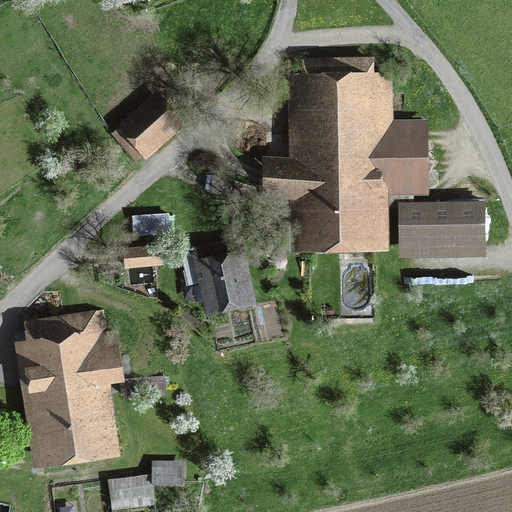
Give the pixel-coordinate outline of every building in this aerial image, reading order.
[(390,78),(372,78),(371,62),(304,63),(306,164),(264,164),(265,188),(211,174),(208,191),(235,196),(237,193),(267,199),(284,199),(284,191),(306,192),(307,239),(387,237),(386,208),(371,208),(371,188),(423,187),(423,127),(391,127),(390,78)] [(134,155),(169,125),(153,107),(132,125),(129,121),(115,132),(134,155)] [(403,207),(403,241),(481,240),(480,206),(403,207)] [(173,231),(173,210),(134,211),(135,232),(173,231)] [(202,281),(208,306),(246,297),(234,243),(196,251),(182,255),(188,284),(202,281)] [(124,250),(126,266),(161,263),(159,246),(124,250)] [(27,322),(47,455),(104,447),(94,379),(122,376),(117,333),(104,335),(101,311),(27,322)] [(120,380),(121,393),(165,389),(164,376),(120,380)] [(154,469),(154,481),(180,481),(180,469),(154,469)] [(109,480),(113,508),(155,503),(151,474),(109,480)]
